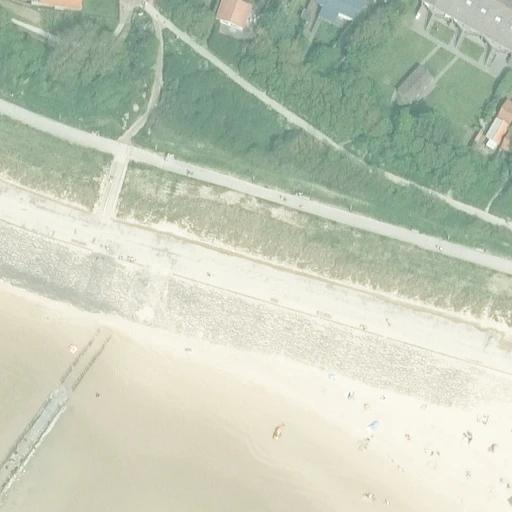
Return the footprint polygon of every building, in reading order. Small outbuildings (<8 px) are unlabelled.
[(39,5),(79,10),(80,0),(31,0),(31,4),(39,5)] [(251,8),(229,0),(222,0),(215,20),(243,30),(251,8)] [(322,0),(319,7),(351,22),(352,22),(365,5),(355,0),(322,0)] [(423,0),(420,5),(467,32),(468,30),(485,0),(423,0)] [(511,0),(485,0),(468,30),(467,32),(511,57),(511,54),(511,0)] [(402,98),(426,74),(419,68),(396,93),(402,98)] [(408,104),(431,80),(426,74),(402,98),(408,104)] [(511,104),(507,101),(485,138),(497,145),(511,120),(511,104)] [(511,136),(507,135),(500,149),(511,154),(511,151),(511,136)]
